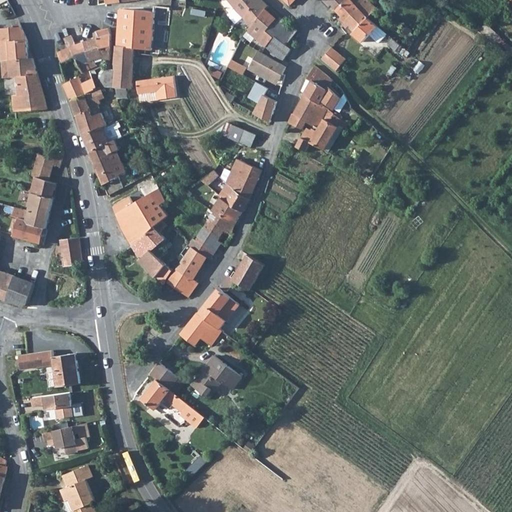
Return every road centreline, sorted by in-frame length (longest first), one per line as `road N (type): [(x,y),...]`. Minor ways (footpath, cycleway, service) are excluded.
road 1 (secondary): [(21,0),(67,121),(103,306)]
road 2 (residential): [(194,309),(269,174),(306,44)]
road 3 (track): [(511,256),(356,106),(332,73)]
road 4 (secondary): [(105,323),(131,459),(161,511)]
road 5 (track): [(476,511),(338,399)]
